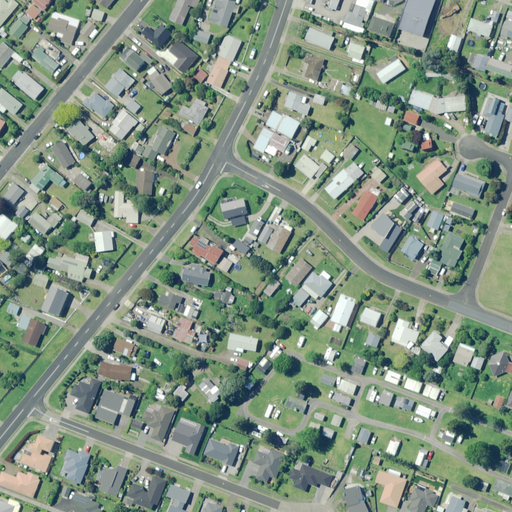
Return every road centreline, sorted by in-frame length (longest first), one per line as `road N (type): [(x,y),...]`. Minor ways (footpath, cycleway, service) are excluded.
road 1 (tertiary): [(27,403),(216,156)]
road 2 (residential): [(461,306),(371,269),(300,203),(216,156)]
road 3 (residential): [(27,403),(277,503)]
road 4 (residential): [(0,170),(141,0)]
road 5 (tertiary): [(216,156),(285,0)]
road 6 (residential): [(461,306),(511,173)]
